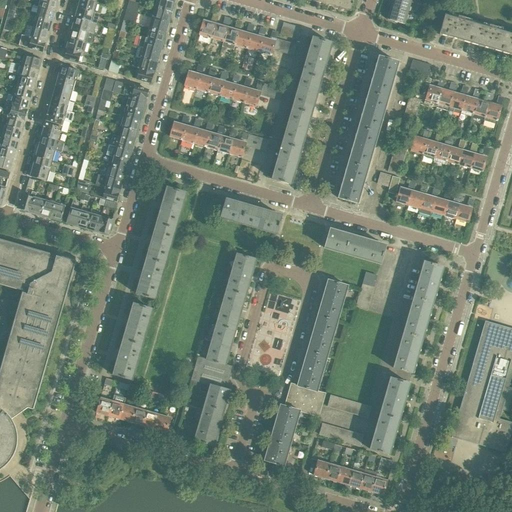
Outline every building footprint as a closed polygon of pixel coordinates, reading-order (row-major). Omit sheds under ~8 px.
[(49,0),(39,0),(37,7),(55,12),(54,11),(55,11),(57,7),(56,6),(57,2),(49,0)] [(79,5),(78,8),(80,9),(94,13),(99,14),(100,14),(103,5),(97,3),(87,0),(79,0),(78,3),(79,5)] [(163,0),(157,0),(155,9),(171,13),(172,10),(173,9),(174,5),(174,4),(175,3),(163,0)] [(341,0),(339,8),(350,11),(352,5),(353,5),(353,2),(353,0),(341,0)] [(405,0),(392,0),(390,8),(408,13),(411,2),(405,0)] [(129,1),(126,11),(136,14),(139,4),(134,2),(129,1)] [(32,12),(31,16),(35,17),(51,22),(52,19),(53,18),(55,14),(54,13),(55,12),(37,7),(32,6),(31,12),(32,12)] [(75,17),(74,18),(96,24),(99,14),(94,13),(80,9),(78,8),(77,12),(76,12),(75,16),(75,17)] [(408,13),(390,8),(387,20),(404,25),(408,13)] [(155,9),(152,19),(169,23),(168,22),(170,22),(171,18),(170,17),(171,13),(155,9)] [(9,10),(6,20),(12,21),(14,16),(13,16),(14,11),(9,10)] [(126,11),(123,21),(129,23),(135,24),(138,14),(136,14),(126,11)] [(470,44),(477,22),(463,18),(462,18),(459,17),(445,13),(439,35),(442,36),(446,37),(452,39),(453,39),(454,40),(455,40),(457,41),(457,40),(458,40),(465,42),(467,43),(470,44)] [(33,21),(32,27),(49,32),(49,31),(50,31),(51,27),(50,26),(51,22),(35,17),(31,16),(30,16),(29,20),(33,21)] [(73,25),(72,28),(93,34),(96,24),(74,18),(75,19),(74,19),(73,23),(73,25)] [(152,19),(149,29),(165,33),(166,30),(168,29),(169,25),(168,24),(169,23),(152,19)] [(13,22),(12,21),(6,20),(3,30),(10,32),(13,22)] [(438,22),(433,20),(429,32),(435,34),(438,22)] [(120,30),(120,31),(126,33),(129,23),(123,21),(122,25),(120,30)] [(209,38),(211,39),(215,24),(203,21),(199,35),(209,38)] [(501,53),(508,31),(494,27),(493,27),(490,26),(477,22),(470,44),(473,45),(476,45),(483,48),(484,48),(485,49),(486,49),(488,49),(488,50),(488,49),(489,49),(496,51),(499,52),(501,53)] [(280,35),(286,36),(289,25),(283,23),(280,35)] [(215,24),(211,39),(212,38),(221,41),(221,42),(223,42),(227,28),(228,25),(223,24),(222,26),(215,24)] [(286,36),(292,38),(295,27),(289,25),(286,36)] [(32,27),(29,37),(46,42),(47,39),(48,38),(49,34),(48,33),(49,32),(32,27)] [(295,27),(292,38),(298,40),(301,28),(295,27)] [(93,34),(72,28),(71,32),(70,32),(69,36),(70,37),(69,38),(90,44),(93,34)] [(109,28),(106,38),(112,40),(115,30),(109,28)] [(223,42),(221,47),(233,50),(235,46),(239,31),(227,28),(223,42)] [(149,29),(146,39),(163,43),(163,42),(164,42),(165,38),(164,37),(165,33),(149,29)] [(120,31),(117,41),(121,42),(123,42),(126,33),(120,31)] [(245,49),(247,49),(251,35),(239,31),(235,46),(235,45),(245,48),(245,49)] [(511,32),(508,31),(501,53),(504,54),(507,54),(511,55),(511,32)] [(22,35),(19,45),(26,48),(43,52),(43,51),(44,51),(45,46),(46,42),(29,37),(22,35)] [(257,52),(258,53),(263,38),(251,35),(247,49),(257,52)] [(141,37),(138,47),(159,53),(160,50),(162,49),(163,45),(162,44),(163,43),(146,39),(141,37)] [(297,73),(321,79),(323,72),(323,71),(322,70),(322,67),(324,68),(324,66),(325,66),(325,65),(325,63),(326,63),(325,63),(326,61),(326,60),(327,60),(327,59),(327,57),(328,56),(327,56),(328,55),(326,54),(327,51),(329,52),(329,51),(329,50),(331,44),(331,43),(313,38),(308,37),(302,55),(297,72),(297,73)] [(68,45),(67,48),(80,52),(83,53),(87,54),(90,44),(80,41),(69,38),(69,39),(68,39),(67,43),(68,45)] [(106,38),(103,48),(110,50),(112,40),(106,38)] [(263,38),(258,53),(259,53),(259,52),(269,55),(269,56),(271,56),(271,55),(275,42),(263,38)] [(273,50),(278,52),(281,40),(276,39),(273,50)] [(278,52),(283,53),(286,42),(281,40),(278,52)] [(283,53),(288,55),(291,43),(286,42),(283,53)] [(291,43),(288,55),(293,56),(296,45),(291,43)] [(138,47),(135,57),(157,63),(158,62),(159,58),(158,57),(159,53),(138,47)] [(83,53),(67,48),(66,52),(64,52),(63,56),(64,57),(64,58),(80,63),(83,53)] [(103,48),(100,58),(107,60),(110,50),(103,48)] [(16,53),(13,63),(21,66),(38,70),(39,67),(40,66),(41,62),(40,61),(41,60),(16,53)] [(133,67),(138,69),(154,73),(155,70),(156,69),(157,65),(156,64),(157,63),(135,57),(135,58),(137,59),(135,64),(135,63),(133,67)] [(369,93),(387,98),(392,80),(398,62),(379,57),(377,64),(375,71),(374,75),(373,79),(371,86),(369,93)] [(98,68),(104,70),(107,60),(100,58),(98,68)] [(409,72),(415,74),(419,62),(413,60),(409,72)] [(116,62),(111,61),(108,72),(117,74),(120,64),(116,62)] [(415,74),(418,74),(421,75),(425,64),(419,62),(415,74)] [(421,75),(427,77),(430,66),(425,64),(421,75)] [(21,66),(18,76),(35,81),(36,81),(35,80),(36,79),(37,75),(37,74),(38,70),(21,66)] [(60,73),(59,76),(75,81),(78,71),(61,66),(61,67),(60,68),(59,72),(60,73)] [(154,73),(138,69),(135,79),(151,84),(151,82),(152,82),(153,78),(153,77),(154,73)] [(194,89),(196,90),(201,75),(188,72),(184,86),(195,89),(194,89)] [(292,90),(287,108),(311,114),(313,107),(313,106),(312,105),(312,103),(314,103),(314,101),(315,101),(315,98),(316,99),(316,98),(315,98),(316,97),(316,95),(317,95),(317,94),(317,92),(317,91),(318,90),(316,89),(317,87),(318,87),(319,87),(319,86),(319,85),(321,79),(297,73),(292,90)] [(436,107),(441,90),(444,81),(439,79),(437,88),(429,86),(429,87),(424,86),(427,77),(421,75),(418,74),(411,98),(420,100),(421,99),(425,100),(424,103),(436,107)] [(206,93),(208,93),(212,78),(201,75),(196,90),(197,89),(207,92),(206,93)] [(18,76),(15,86),(32,90),(33,87),(34,86),(35,82),(35,81),(18,76)] [(56,86),(55,86),(72,91),(75,81),(59,76),(58,80),(57,81),(55,85),(56,86)] [(218,96),(220,97),(224,82),(212,78),(208,93),(219,96),(218,96)] [(113,92),(129,97),(146,102),(147,98),(148,97),(149,93),(148,92),(148,91),(125,85),(125,84),(120,83),(106,79),(103,89),(113,92)] [(242,103),(244,104),(248,89),(249,86),(251,80),(246,79),(243,87),(236,85),(232,100),(242,103)] [(230,100),(232,100),(236,85),(224,82),(220,97),(220,96),(230,99),(230,100)] [(436,107),(448,110),(454,93),(453,93),(456,84),(451,83),(448,91),(441,90),(436,107)] [(260,95),(265,97),(268,85),(263,84),(260,95)] [(265,97),(270,98),(273,87),(268,85),(265,97)] [(15,86),(13,96),(30,101),(29,100),(31,99),(32,95),(31,94),(32,90),(15,86)] [(54,93),(53,97),(69,101),(72,91),(55,86),(56,87),(54,88),(53,92),(54,93)] [(460,114),(465,96),(468,88),(463,86),(460,95),(454,93),(448,110),(460,114)] [(270,98),(275,100),(278,88),(273,87),(270,98)] [(278,88),(275,100),(280,101),(283,90),(278,88)] [(103,89),(101,100),(106,101),(110,103),(113,92),(103,89)] [(248,89),(244,104),(244,103),(254,106),(254,107),(256,107),(257,106),(256,106),(260,92),(248,89)] [(460,114),(472,117),(477,100),(480,91),(475,90),(472,98),(465,96),(460,114)] [(382,115),(387,98),(369,93),(367,99),(365,106),(364,110),(363,114),(361,121),(359,128),(377,133),(382,115)] [(472,117),(484,121),(489,103),(490,101),(492,95),(487,93),(484,102),(477,100),(472,117)] [(7,105),(10,106),(27,111),(26,110),(27,107),(28,107),(30,102),(29,101),(30,101),(13,96),(8,95),(5,104),(7,105)] [(84,106),(88,107),(92,108),(93,108),(94,104),(95,98),(91,97),(87,95),(84,106)] [(50,106),(66,111),(69,101),(53,97),(52,100),(51,101),(50,105),(50,106)] [(129,97),(126,107),(143,112),(143,111),(144,110),(145,106),(145,105),(146,102),(129,97)] [(420,100),(411,98),(409,97),(407,103),(419,106),(420,100)] [(98,110),(102,111),(104,111),(106,101),(101,100),(98,110)] [(417,112),(419,106),(407,103),(406,109),(417,112)] [(489,103),(484,121),(496,124),(501,107),(489,103)] [(7,116),(24,121),(25,121),(26,116),(27,112),(27,111),(10,106),(7,105),(5,104),(4,110),(3,110),(2,114),(7,116)] [(47,116),(46,116),(63,121),(66,111),(50,106),(49,106),(50,107),(49,108),(48,112),(48,113),(48,116),(47,116)] [(126,107),(123,117),(140,122),(141,118),(142,118),(143,114),(143,112),(126,107)] [(311,114),(287,108),(282,125),(277,143),(301,149),(303,143),(303,142),(303,141),(302,140),(302,138),(304,138),(304,136),(305,136),(305,134),(306,134),(306,133),(305,133),(306,132),(306,130),(307,130),(307,127),(307,125),(306,124),(307,122),(308,122),(309,122),(309,121),(311,114)] [(415,118),(417,112),(406,109),(404,115),(415,118)] [(414,124),(415,118),(404,115),(402,121),(414,124)] [(7,116),(4,126),(21,131),(21,130),(22,129),(23,125),(23,124),(23,121),(24,121),(7,116)] [(46,116),(44,126),(61,131),(67,133),(70,123),(63,121),(46,116)] [(123,117),(121,127),(138,131),(137,130),(139,130),(140,126),(139,125),(140,122),(123,117)] [(182,140),(186,126),(174,122),(169,136),(180,140),(182,141),(182,140)] [(0,130),(0,135),(18,141),(19,137),(20,136),(21,132),(20,131),(21,131),(4,126),(2,131),(0,130)] [(42,136),(41,136),(58,141),(61,131),(44,126),(43,127),(44,127),(44,130),(42,131),(41,135),(42,136)] [(194,144),(198,130),(186,126),(182,140),(192,143),(192,144),(194,144)] [(121,127),(118,137),(134,141),(135,138),(136,137),(138,133),(137,132),(138,131),(121,127)] [(372,150),(377,133),(359,128),(357,135),(355,141),(354,145),(353,150),(351,156),(349,163),(367,168),(372,150)] [(92,130),(90,139),(94,140),(94,141),(96,142),(98,136),(95,135),(96,131),(92,130)] [(206,147),(210,133),(198,130),(194,144),(204,147),(205,148),(206,147)] [(229,154),(230,154),(234,140),(234,137),(236,131),(231,130),(229,138),(222,136),(218,151),(228,153),(228,154),(229,154)] [(421,155),(423,155),(427,141),(429,132),(424,130),(422,139),(414,137),(410,152),(411,152),(411,151),(421,154),(421,155)] [(218,150),(218,151),(222,136),(210,133),(206,147),(216,150),(216,151),(217,151),(218,150)] [(433,158),(434,159),(439,144),(441,135),(436,134),(434,142),(427,141),(423,155),(433,158)] [(0,146),(16,151),(15,150),(16,149),(17,145),(17,144),(18,141),(0,135),(0,146)] [(110,145),(115,146),(131,151),(132,148),(134,147),(135,143),(134,142),(134,141),(118,137),(113,135),(110,145)] [(245,147),(250,148),(253,137),(248,135),(245,147)] [(39,147),(55,151),(61,153),(64,143),(58,141),(41,136),(41,137),(40,138),(39,142),(40,143),(39,147)] [(250,148),(255,150),(258,138),(253,137),(250,148)] [(439,144),(434,159),(433,161),(446,165),(447,162),(451,147),(453,139),(448,137),(447,142),(445,141),(444,145),(439,144)] [(255,150),(260,151),(263,140),(258,138),(255,150)] [(234,140),(230,154),(240,157),(239,157),(241,158),(246,143),(234,140)] [(263,140),(260,151),(265,152),(269,141),(263,140)] [(451,147),(447,162),(457,165),(456,165),(458,166),(458,165),(463,151),(465,142),(460,141),(457,149),(451,147)] [(299,156),(301,149),(277,143),(272,160),(267,178),(272,179),(291,185),(291,184),(293,178),(293,177),(293,176),(291,176),(292,173),(294,173),(294,172),(295,171),(295,169),(296,169),(296,168),(295,168),(295,167),(296,165),(297,165),(296,165),(297,163),(297,162),(297,161),(296,160),(297,157),(298,157),(299,157),(298,157),(299,156)] [(0,146),(0,157),(12,161),(13,157),(14,156),(15,152),(15,151),(16,151),(0,146)] [(115,146),(112,156),(129,161),(129,160),(130,160),(131,156),(130,155),(131,151),(115,146)] [(36,156),(35,156),(52,161),(55,151),(39,147),(38,150),(37,151),(36,155),(36,156)] [(395,148),(393,154),(404,157),(406,152),(395,148)] [(475,154),(470,169),(481,172),(480,172),(482,173),(487,158),(486,158),(489,149),(484,148),(481,156),(475,154)] [(463,151),(458,165),(468,168),(470,169),(475,154),(475,151),(470,150),(469,150),(468,152),(463,151)] [(393,154),(391,160),(402,163),(404,157),(393,154)] [(34,163),(33,167),(49,172),(52,161),(35,156),(36,157),(35,158),(34,162),(34,163)] [(112,156),(109,167),(125,171),(126,168),(128,167),(129,163),(128,162),(129,161),(112,156)] [(12,161),(0,157),(0,168),(9,171),(10,170),(11,169),(12,165),(11,164),(12,161)] [(84,159),(81,170),(85,171),(87,165),(88,166),(89,161),(88,161),(84,159)] [(391,160),(389,166),(401,169),(402,163),(391,160)] [(362,185),(367,168),(349,163),(347,170),(345,176),(344,180),(342,185),(341,191),(338,199),(357,204),(362,185)] [(67,176),(69,177),(73,178),(75,168),(72,167),(70,166),(67,176)] [(401,169),(389,166),(388,172),(399,175),(401,169)] [(49,172),(33,167),(32,170),(31,171),(30,175),(31,176),(30,177),(47,182),(49,172)] [(109,167),(106,177),(123,182),(123,181),(124,180),(125,176),(124,175),(125,171),(109,167)] [(0,204),(1,204),(6,188),(5,188),(8,179),(10,173),(0,170),(0,204)] [(377,184),(383,186),(386,175),(380,173),(377,184)] [(96,185),(103,187),(119,191),(120,188),(122,187),(123,183),(122,182),(123,182),(106,177),(99,175),(96,185)] [(383,186),(389,187),(392,176),(386,175),(383,186)] [(387,193),(395,195),(400,179),(392,176),(389,187),(387,193)] [(76,190),(80,191),(88,194),(91,184),(78,180),(77,183),(76,190)] [(406,205),(407,206),(411,191),(412,191),(415,183),(410,181),(407,190),(400,188),(396,202),(406,205)] [(57,192),(58,193),(59,187),(49,184),(48,189),(58,192),(57,192)] [(418,209),(419,209),(423,194),(424,195),(427,186),(422,185),(419,193),(412,191),(411,191),(407,206),(408,206),(408,205),(418,208),(418,209)] [(59,187),(58,193),(68,195),(67,190),(59,187)] [(119,191),(103,187),(102,192),(100,197),(117,202),(117,201),(118,200),(119,196),(118,195),(119,191)] [(159,217),(157,224),(175,229),(180,211),(185,194),(185,193),(167,188),(165,195),(163,201),(163,202),(162,206),(160,211),(159,217)] [(430,212),(431,213),(435,198),(436,198),(439,190),(433,188),(431,197),(424,195),(423,194),(419,209),(420,209),(430,212)] [(27,212),(31,213),(35,196),(36,194),(36,193),(32,192),(31,195),(25,193),(20,210),(21,210),(22,211),(26,213),(26,212),(27,212)] [(454,219),(455,220),(459,205),(460,205),(462,196),(457,195),(456,199),(454,198),(452,203),(447,201),(443,216),(444,216),(454,219)] [(40,216),(45,199),(35,196),(31,213),(34,214),(34,215),(38,216),(39,216),(40,216)] [(442,216),(443,216),(447,201),(436,198),(435,198),(431,213),(432,213),(432,212),(442,215),(442,216)] [(47,218),(51,219),(55,202),(45,199),(40,216),(41,216),(42,217),(46,218),(47,218)] [(106,200),(104,206),(115,210),(117,204),(106,200)] [(238,223),(244,205),(239,204),(232,202),(226,200),(225,200),(220,218),(238,223)] [(55,202),(51,219),(54,220),(54,221),(59,222),(60,221),(61,221),(65,205),(55,202)] [(252,208),(244,205),(238,223),(258,229),(276,234),(280,223),(281,216),(274,214),(268,212),(263,211),(259,210),(252,208)] [(459,205),(455,220),(456,220),(456,219),(466,222),(466,223),(468,223),(472,209),(472,208),(471,208),(460,205),(459,205)] [(73,225),(77,226),(81,210),(71,207),(66,223),(67,223),(68,224),(72,226),(73,225)] [(86,230),(86,229),(91,212),(81,210),(77,226),(80,227),(80,228),(84,229),(86,229),(86,230)] [(93,231),(97,232),(101,215),(91,212),(86,229),(87,229),(88,230),(92,231),(93,231)] [(101,215),(97,232),(101,233),(102,234),(105,235),(107,235),(108,235),(113,219),(101,215)] [(175,229),(157,224),(155,230),(153,236),(153,237),(152,241),(151,245),(150,246),(149,252),(147,259),(165,264),(170,246),(175,229)] [(324,248),(342,253),(348,235),(343,234),(336,232),(329,230),(328,236),(324,248)] [(348,235),(342,253),(362,259),(380,264),(386,246),(385,246),(378,244),(372,242),(368,241),(363,240),(356,238),(348,235)] [(0,470),(2,469),(4,467),(6,466),(7,464),(9,462),(11,460),(12,457),(13,455),(14,453),(15,450),(16,449),(16,446),(16,444),(17,442),(17,439),(17,437),(16,435),(16,432),(15,430),(14,427),(13,425),(12,423),(11,420),(13,418),(22,412),(23,411),(27,408),(33,410),(65,296),(75,262),(56,256),(55,260),(49,258),(50,255),(0,240),(0,284),(21,290),(22,293),(0,370),(0,470)] [(227,290),(245,295),(247,287),(245,286),(247,282),(249,282),(250,276),(252,272),(250,272),(250,267),(253,268),(255,259),(237,254),(232,271),(227,290)] [(160,281),(165,264),(147,259),(145,265),(143,271),(143,272),(142,276),(140,280),(140,282),(139,287),(136,294),(155,300),(160,282),(160,281)] [(419,280),(414,298),(432,303),(434,298),(434,296),(436,290),(437,288),(437,285),(438,283),(439,281),(440,274),(442,267),(443,267),(424,262),(419,280)] [(366,273),(364,279),(375,282),(377,276),(366,273)] [(364,279),(362,285),(373,288),(375,282),(364,279)] [(319,314),(337,319),(341,303),(346,286),(328,281),(326,287),(326,289),(328,290),(326,294),(325,294),(324,294),(323,298),(322,303),(323,304),(323,309),(320,308),(320,309),(319,314)] [(362,285),(361,290),(372,293),(373,288),(362,285)] [(222,307),(217,325),(235,330),(237,322),(235,321),(237,317),(239,317),(240,312),(241,308),(240,307),(240,302),(243,303),(245,295),(227,290),(222,307)] [(361,290),(359,296),(370,299),(372,293),(361,290)] [(359,296),(357,302),(369,305),(370,299),(359,296)] [(432,303),(414,298),(409,315),(407,322),(404,333),(422,338),(423,333),(424,331),(426,325),(426,323),(427,320),(428,318),(428,316),(430,310),(431,308),(432,303)] [(369,305),(357,302),(356,307),(367,311),(369,305)] [(123,340),(142,345),(147,327),(149,318),(152,309),(134,304),(132,311),(130,317),(130,318),(128,322),(127,326),(127,327),(125,333),(123,340)] [(310,344),(308,350),(327,355),(331,338),(337,319),(319,314),(316,323),(316,324),(318,325),(316,329),(314,329),(313,333),(312,338),(313,339),(313,344),(310,343),(310,344)] [(491,444),(490,448),(505,453),(511,428),(511,422),(499,419),(511,377),(511,376),(511,334),(499,331),(500,326),(485,321),(451,437),(466,442),(468,437),(491,444)] [(233,338),(235,330),(217,325),(212,343),(207,360),(225,365),(227,357),(225,356),(227,352),(228,352),(230,348),(231,343),(230,342),(230,337),(233,338)] [(421,343),(422,338),(404,333),(399,350),(394,369),(412,374),(414,367),(416,360),(416,358),(417,355),(418,354),(418,352),(420,345),(421,343)] [(136,363),(142,345),(123,340),(121,346),(120,352),(120,353),(118,358),(117,362),(117,363),(115,368),(113,375),(131,381),(133,375),(136,363)] [(300,380),(298,386),(316,391),(321,373),(327,355),(308,350),(306,358),(306,359),(308,360),(306,364),(304,364),(303,368),(302,373),(301,374),(303,374),(303,379),(300,378),(300,380)] [(193,385),(209,389),(211,385),(225,389),(232,367),(231,367),(225,365),(207,360),(198,357),(198,358),(191,380),(194,381),(193,385)] [(384,400),(380,414),(399,419),(400,414),(400,412),(402,406),(403,404),(404,402),(404,400),(404,399),(405,397),(407,391),(409,384),(409,383),(391,378),(385,397),(384,400)] [(316,391),(298,386),(291,384),(286,400),(285,406),(284,407),(299,411),(318,416),(319,417),(322,405),(323,400),(324,396),(325,394),(316,391)] [(211,385),(209,389),(206,400),(205,404),(224,409),(225,404),(225,403),(223,403),(224,400),(224,398),(227,399),(227,397),(227,396),(227,395),(229,390),(225,389),(211,385)] [(327,407),(333,408),(336,397),(331,396),(327,407)] [(333,408),(339,410),(342,399),(336,397),(333,408)] [(101,414),(108,416),(112,401),(101,398),(100,398),(96,413),(97,413),(101,414)] [(339,410),(345,412),(348,401),(342,399),(339,410)] [(119,419),(124,405),(123,405),(112,402),(112,401),(108,416),(113,417),(119,419)] [(345,412),(350,413),(354,402),(348,401),(345,412)] [(350,413),(356,415),(359,404),(354,402),(350,413)] [(221,417),(224,409),(205,404),(200,422),(195,441),(212,446),(213,446),(215,439),(215,438),(213,438),(214,433),(216,433),(217,432),(217,430),(218,427),(219,424),(219,423),(218,423),(218,418),(221,419),(221,417)] [(356,415),(362,417),(365,406),(359,404),(356,415)] [(131,423),(135,408),(124,405),(119,419),(120,419),(124,421),(125,420),(131,422),(131,423)] [(272,434),(270,442),(288,447),(294,429),(299,411),(284,407),(285,406),(281,405),(279,412),(279,413),(280,414),(280,418),(277,418),(277,419),(276,421),(275,424),(274,427),(274,428),(276,429),(275,434),(273,433),(272,434)] [(365,406),(362,417),(368,418),(371,407),(365,406)] [(142,426),(146,411),(135,408),(131,423),(131,422),(136,424),(142,426)] [(154,429),(158,415),(158,414),(158,415),(147,412),(147,411),(146,411),(142,426),(143,426),(148,427),(154,429)] [(399,419),(380,414),(375,432),(370,450),(388,455),(390,448),(392,441),(393,439),(394,437),(394,434),(395,433),(397,426),(397,424),(399,419)] [(158,415),(154,429),(159,431),(159,430),(165,432),(165,433),(166,433),(170,418),(169,418),(158,415)] [(319,435),(325,437),(328,425),(322,424),(319,435)] [(325,437),(331,438),(334,427),(328,425),(325,437)] [(331,438),(337,440),(340,429),(334,427),(331,438)] [(337,440),(342,442),(345,430),(340,429),(337,440)] [(342,442),(348,443),(351,432),(345,430),(342,442)] [(348,443),(354,445),(357,434),(351,432),(348,443)] [(357,434),(354,445),(360,447),(363,435),(357,434)] [(322,447),(333,450),(335,444),(323,441),(322,447)] [(288,447),(270,442),(269,447),(269,448),(270,448),(270,453),(267,452),(267,454),(266,455),(266,456),(265,461),(283,466),(288,447)] [(379,466),(390,469),(391,469),(393,461),(381,458),(379,466)] [(325,479),(329,464),(318,461),(317,461),(313,476),(314,476),(314,475),(319,477),(325,478),(325,479)] [(336,482),(341,467),(340,467),(329,464),(325,479),(330,480),(336,482)] [(342,483),(348,485),(352,471),(341,468),(341,467),(336,482),(337,482),(342,483)] [(359,489),(365,470),(353,467),(352,471),(348,485),(348,486),(348,485),(353,487),(359,488),(359,489)] [(371,492),(375,477),(376,477),(377,473),(365,470),(359,489),(360,489),(365,490),(371,492)] [(481,479),(492,483),(494,477),(482,473),(481,479)] [(375,477),(371,492),(376,493),(382,495),(383,496),(387,481),(387,480),(387,481),(375,478),(376,477),(375,477)]
